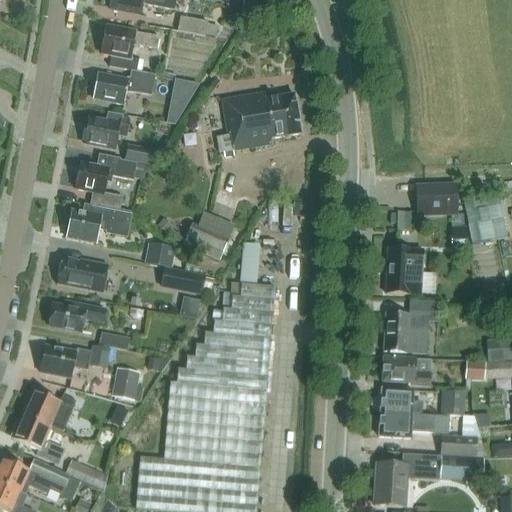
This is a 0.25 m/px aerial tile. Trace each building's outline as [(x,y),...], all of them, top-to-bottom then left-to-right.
[(175,0),(110,0),(109,11),(139,16),(141,5),(173,11),(175,0)] [(283,13),(281,0),(239,0),(242,19),(283,13)] [(206,23),(177,17),(174,33),(203,38),(206,23)] [(137,61),(130,60),(132,46),(156,51),(158,38),(135,34),(105,28),(100,55),(110,57),(108,68),(130,72),(130,73),(135,74),(135,73),(137,61)] [(154,77),(135,73),(135,74),(130,73),(129,79),(126,79),(126,81),(114,78),(114,80),(96,76),(92,99),(104,102),(104,103),(122,107),(125,92),(150,97),(154,77)] [(173,81),(170,100),(187,104),(199,85),(173,81)] [(271,140),(300,135),(293,96),(264,100),(264,94),(221,101),(227,136),(230,136),(233,152),(272,146),(271,140)] [(129,121),(120,119),(121,117),(105,113),(104,121),(100,120),(100,122),(88,120),(83,145),(115,151),(117,138),(125,139),(129,121)] [(156,152),(125,146),(122,161),(146,166),(156,152)] [(79,165),(74,190),(91,194),(89,206),(119,212),(121,199),(103,195),(107,177),(133,182),(136,165),(119,162),(119,160),(99,156),(96,169),(79,165)] [(454,217),(453,185),(412,186),(413,218),(454,217)] [(504,238),(496,195),(460,202),(468,245),(504,238)] [(65,239),(96,245),(99,230),(106,231),(105,235),(126,239),(131,215),(83,206),(82,215),(70,212),(65,239)] [(226,239),(189,224),(180,247),(217,262),(226,239)] [(463,228),(448,228),(448,249),(467,250),(463,228)] [(173,249),(145,244),(141,265),(163,269),(169,270),(173,249)] [(420,252),(410,252),(388,251),(386,294),(418,295),(420,252)] [(107,267),(79,261),(79,263),(61,260),(56,286),(88,292),(102,294),(107,267)] [(200,297),(204,277),(169,270),(163,269),(159,289),(200,297)] [(149,511),(255,511),(259,469),(274,288),(240,285),(239,298),(231,297),(230,310),(222,309),(221,322),(213,322),(212,334),(204,334),(203,346),(195,346),(194,358),(186,358),(185,371),(177,370),(176,385),(169,384),(163,461),(139,459),(135,511),(149,511)] [(426,324),(428,324),(437,324),(438,304),(408,302),(408,315),(385,314),(382,354),(406,355),(424,356),(426,324)] [(80,333),(83,321),(102,324),(105,312),(67,304),(66,310),(52,307),(48,327),(80,333)] [(127,339),(99,334),(96,347),(125,352),(127,339)] [(511,362),(511,340),(500,341),(500,362),(511,362)] [(91,347),(90,354),(98,355),(95,368),(88,366),(87,367),(105,370),(109,351),(91,347)] [(90,354),(76,351),(75,354),(44,348),(39,373),(71,380),(74,364),(87,367),(88,366),(95,368),(98,355),(90,354)] [(158,361),(157,373),(161,374),(170,361),(158,359),(158,361)] [(430,362),(414,361),(382,359),(381,383),(428,386),(430,362)] [(157,373),(158,361),(149,360),(147,372),(157,373)] [(483,382),(484,365),(464,364),(463,381),(483,382)] [(133,403),(139,374),(115,370),(110,398),(133,403)] [(412,405),(412,393),(381,391),(379,415),(415,417),(415,413),(419,413),(419,415),(421,415),(421,405),(412,405)] [(463,394),(439,392),(437,416),(461,418),(463,394)] [(64,435),(72,417),(77,405),(62,399),(59,404),(35,393),(31,401),(29,399),(22,416),(49,428),(64,435)] [(112,415),(123,421),(126,413),(115,408),(112,415)] [(421,417),(421,415),(419,415),(419,413),(415,413),(415,417),(379,415),(378,438),(410,440),(410,432),(433,433),(433,417),(421,417)] [(43,443),(49,428),(22,416),(14,433),(17,434),(14,442),(38,452),(36,457),(57,466),(63,454),(55,451),(56,448),(43,443)] [(479,439),(472,418),(461,418),(459,438),(474,439),(479,439)] [(448,457),(448,458),(473,460),(473,459),(474,439),(459,438),(438,437),(437,457),(448,457)] [(511,444),(491,446),(491,459),(511,458),(511,444)] [(440,458),(426,457),(401,456),(401,467),(376,465),(373,507),(404,509),(405,481),(438,482),(438,481),(440,458)] [(473,459),(473,460),(448,458),(440,458),(438,481),(479,483),(480,460),(473,459)] [(68,478),(53,471),(33,462),(29,472),(1,459),(0,460),(0,485),(19,494),(24,496),(28,488),(47,496),(49,491),(60,497),(68,478)] [(96,474),(70,462),(63,476),(90,488),(96,474)] [(31,511),(14,505),(19,494),(0,485),(0,511),(2,511),(31,511)] [(511,497),(500,498),(501,509),(511,508),(511,497)] [(85,511),(89,504),(77,499),(71,511),(85,511)]
